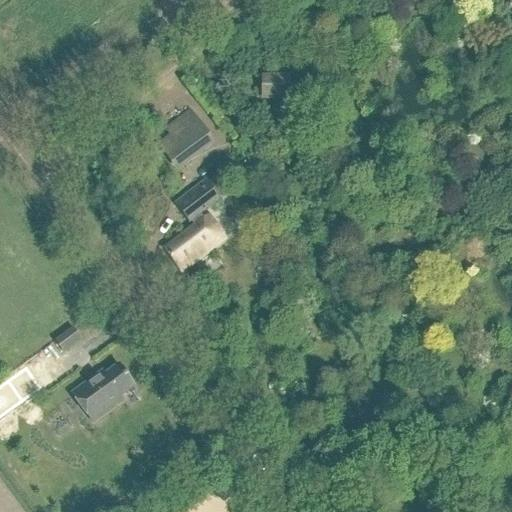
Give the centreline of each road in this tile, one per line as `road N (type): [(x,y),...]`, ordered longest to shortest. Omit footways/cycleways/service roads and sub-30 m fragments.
road 1 (unclassified): [(292,511),(0,118)]
road 2 (track): [(271,0),(38,170)]
